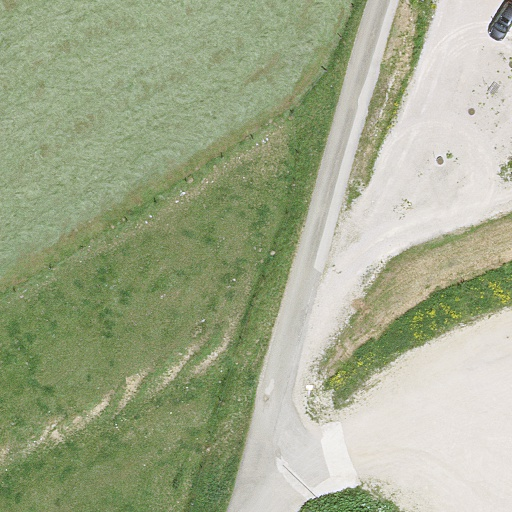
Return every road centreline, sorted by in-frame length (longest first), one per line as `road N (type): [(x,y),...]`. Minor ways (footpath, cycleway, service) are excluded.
road 1 (unclassified): [(386,0),(247,511)]
road 2 (unknown): [(263,511),(392,405),(511,355)]
